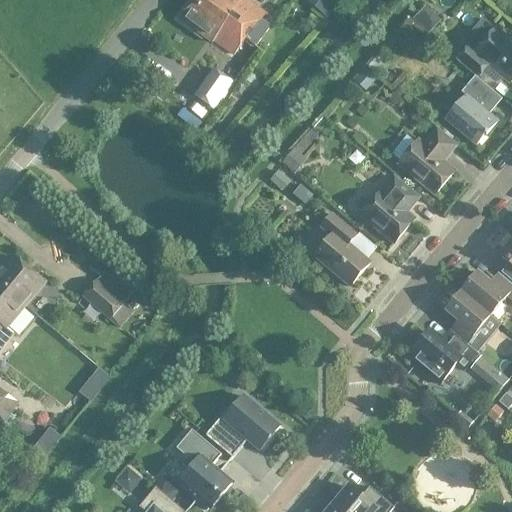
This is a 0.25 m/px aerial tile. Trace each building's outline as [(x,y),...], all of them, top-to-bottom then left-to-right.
[(245,0),(194,0),(179,21),(211,44),(213,41),(234,56),(245,41),(254,48),(268,29),(258,22),(264,14),(245,0)] [(330,0),(319,0),(313,7),(329,20),(340,7),(330,0)] [(511,44),(483,20),(473,31),(485,43),(475,53),(468,47),(456,61),(476,78),(487,65),(510,84),(511,81),(511,44)] [(194,97),(215,111),(234,84),(213,69),(194,97)] [(463,131),(461,133),(477,147),(485,136),(487,138),(499,123),(486,113),(499,98),(475,77),(461,93),(465,97),(455,108),(458,111),(450,121),(463,131)] [(435,196),(455,173),(443,162),(455,147),(437,132),(424,147),(418,142),(399,165),(435,196)] [(281,187),(288,178),(279,170),(271,179),(281,187)] [(394,245),(414,221),(406,214),(418,199),(394,179),(382,193),(381,193),(361,217),(394,245)] [(313,196),(301,186),(293,195),(305,205),(313,196)] [(315,258),(350,288),(370,264),(349,246),(356,236),(332,216),(321,228),(332,238),(315,258)] [(511,235),(496,253),(511,267),(511,280),(511,282),(511,235)] [(0,353),(14,334),(9,330),(46,286),(15,260),(8,268),(4,268),(0,273),(0,353)] [(478,274),(462,293),(491,317),(507,298),(511,302),(511,287),(503,281),(496,289),(478,274)] [(111,321),(124,306),(97,282),(84,297),(111,321)] [(491,317),(462,293),(446,312),(464,328),(456,337),(476,353),(484,344),(475,336),(491,317)] [(124,306),(111,321),(120,329),(133,313),(124,306)] [(477,357),(455,339),(446,349),(428,334),(407,358),(440,386),(456,366),(464,372),(477,357)] [(491,366),(479,357),(472,365),(484,375),(491,366)] [(0,420),(5,424),(19,405),(16,402),(13,406),(7,401),(10,398),(0,390),(0,420)] [(489,394),(481,407),(491,413),(499,401),(489,394)] [(499,403),(508,410),(511,405),(511,398),(506,394),(499,403)] [(452,407),(464,416),(473,403),(460,395),(452,407)] [(260,452),(280,428),(244,398),(229,415),(226,412),(206,437),(232,459),(247,442),(260,452)] [(195,497),(193,500),(206,511),(209,509),(211,510),(232,485),(211,468),(221,456),(192,431),(176,450),(186,458),(181,465),(190,473),(180,484),(195,497)] [(337,501),(332,507),(337,511),(391,511),(394,509),(370,488),(361,498),(349,488),(337,502),(337,501)] [(183,511),(156,489),(139,509),(143,511),(183,511)]
